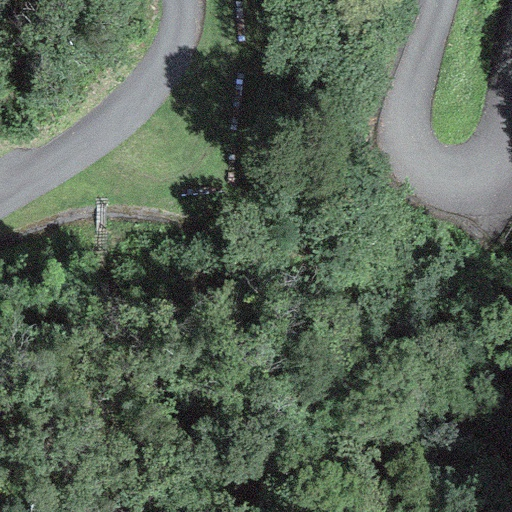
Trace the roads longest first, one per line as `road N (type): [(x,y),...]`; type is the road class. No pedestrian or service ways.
road 1 (residential): [(511,74),(505,136),(482,172),(461,180),(412,164),(401,145),(403,119),(438,0)]
road 2 (residential): [(179,0),(177,41),(148,84),(104,123),(0,187)]
